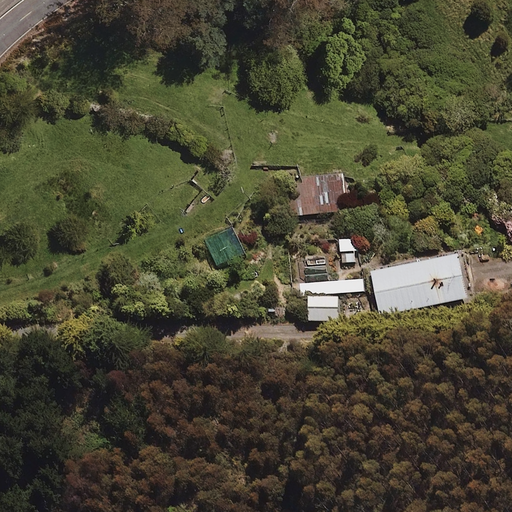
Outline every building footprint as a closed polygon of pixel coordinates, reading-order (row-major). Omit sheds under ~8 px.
[(344,212),(341,177),(285,182),(288,218),(344,212)] [(246,255),(236,235),(209,250),(219,269),(246,255)] [(338,240),(339,254),(358,252),(358,239),(338,240)] [(472,300),(463,257),(377,275),(386,317),(472,300)] [(362,293),(361,281),(299,285),(299,295),(306,294),(308,323),(338,322),(336,294),(362,293)]
